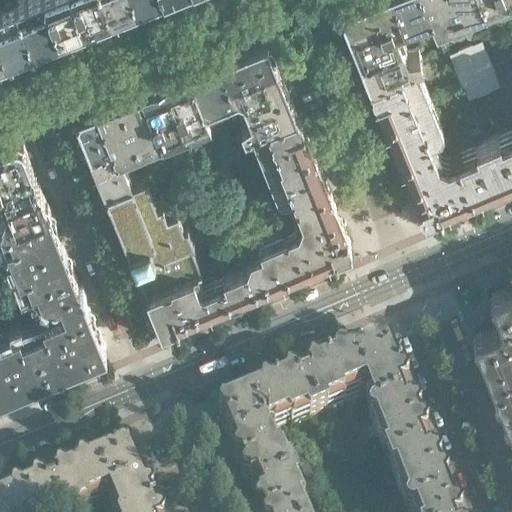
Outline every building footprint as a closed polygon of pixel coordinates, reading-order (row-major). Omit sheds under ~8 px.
[(31,41),(14,0),(0,6),(0,39),(5,51),(31,41)] [(57,30),(44,0),(14,0),(31,41),(57,30)] [(83,20),(75,0),(44,0),(57,30),(83,20)] [(109,9),(105,0),(75,0),(83,20),(109,9)] [(132,0),(105,0),(109,9),(132,0)] [(397,7),(393,0),(345,0),(342,8),(349,27),(397,7)] [(430,10),(425,0),(393,0),(397,7),(402,21),(430,10)] [(460,14),(454,0),(425,0),(430,10),(435,24),(460,14)] [(475,0),(454,0),(460,14),(471,9),(469,3),(475,0)] [(398,37),(395,29),(397,23),(402,21),(397,7),(349,27),(359,52),(398,37)] [(508,47),(499,27),(488,32),(497,51),(508,47)] [(275,57),(265,33),(215,53),(225,77),(275,57)] [(500,81),(483,36),(451,48),(462,75),(465,82),(468,89),(470,93),(500,81)] [(370,78),(417,59),(421,57),(417,47),(403,51),(398,37),(359,52),(370,78)] [(231,91),(225,77),(215,53),(186,65),(202,104),(223,95),(222,95),(231,91)] [(285,82),(275,57),(225,77),(231,91),(239,88),(244,90),(247,98),(285,82)] [(429,96),(420,76),(423,75),(417,59),(370,78),(384,114),(429,96)] [(202,104),(186,65),(160,75),(181,126),(206,115),(202,104)] [(181,126),(160,75),(137,85),(158,135),(181,126)] [(465,82),(462,75),(454,79),(456,85),(465,82)] [(295,107),(285,82),(247,98),(252,110),(240,120),(243,127),(249,124),(250,125),(295,107)] [(468,89),(465,82),(456,85),(459,92),(468,89)] [(158,135),(137,85),(117,93),(137,144),(158,135)] [(509,101),(505,92),(498,95),(502,104),(509,101)] [(137,144),(117,93),(96,101),(111,138),(117,152),(121,150),(137,144)] [(502,104),(498,95),(491,98),(495,107),(502,104)] [(444,125),(441,116),(437,118),(429,96),(384,114),(400,152),(434,139),(432,134),(442,130),(443,129),(444,128),(444,127),(444,126),(444,125)] [(474,105),(471,97),(463,101),(466,108),(474,105)] [(111,138),(96,101),(74,110),(76,113),(89,147),(111,138)] [(311,145),(302,124),(295,107),(250,125),(256,140),(260,139),(269,161),(311,145)] [(463,137),(459,128),(450,132),(454,141),(463,137)] [(511,174),(511,129),(501,135),(499,130),(474,140),(476,145),(457,153),(473,191),(511,174)] [(39,181),(21,137),(14,134),(0,139),(0,170),(5,183),(0,184),(0,188),(3,195),(39,181)] [(130,174),(121,152),(121,150),(117,152),(111,138),(89,147),(105,185),(130,174)] [(473,191),(457,153),(449,156),(438,151),(434,139),(400,152),(424,211),(439,205),(473,191)] [(211,151),(207,143),(200,146),(203,154),(211,151)] [(327,184),(311,145),(269,161),(278,184),(275,185),(278,193),(283,195),(296,190),(298,196),(327,184)] [(191,230),(184,213),(181,214),(176,202),(166,205),(164,201),(159,203),(150,182),(155,180),(149,166),(130,174),(105,185),(128,241),(127,241),(134,257),(145,285),(190,266),(200,262),(188,232),(191,230)] [(49,208),(39,181),(3,195),(5,203),(2,210),(8,225),(49,208)] [(350,242),(327,184),(298,196),(304,210),(300,221),(287,226),(302,263),(335,249),(350,242)] [(255,213),(253,207),(245,210),(247,217),(255,213)] [(61,236),(49,208),(8,225),(3,227),(14,254),(61,236)] [(247,217),(245,210),(237,214),(239,220),(247,217)] [(239,220),(237,214),(229,217),(231,223),(239,220)] [(302,263),(287,226),(261,237),(262,240),(247,247),(245,252),(245,254),(223,263),(225,270),(219,272),(228,294),(302,263)] [(72,263),(65,246),(61,236),(14,254),(25,282),(39,277),(72,263)] [(88,304),(72,263),(39,277),(45,291),(51,293),(58,291),(60,294),(63,293),(68,306),(70,311),(88,304)] [(228,294),(219,272),(203,279),(193,273),(190,266),(145,285),(160,322),(176,316),(228,294)] [(511,283),(493,291),(493,290),(492,291),(493,292),(491,295),(490,295),(490,296),(491,296),(500,317),(497,323),(477,332),(476,331),(475,332),(476,333),(474,336),(474,337),(489,374),(511,365),(511,283)] [(16,299),(12,288),(2,292),(6,303),(16,299)] [(0,390),(49,370),(51,370),(53,369),(53,368),(71,361),(72,361),(73,360),(74,360),(80,357),(81,357),(82,357),(83,357),(83,356),(101,348),(101,349),(103,348),(104,348),(105,347),(105,346),(105,345),(104,344),(104,343),(88,304),(70,311),(68,306),(53,312),(48,300),(16,299),(20,309),(32,321),(5,332),(0,320),(0,390)] [(20,309),(16,299),(6,303),(7,305),(10,313),(20,309)] [(0,317),(10,313),(7,305),(0,308),(0,317)] [(398,377),(388,352),(387,346),(380,344),(376,347),(342,361),(337,358),(333,360),(331,366),(326,368),(339,398),(365,387),(364,390),(368,391),(368,389),(398,377)] [(511,399),(511,365),(489,374),(501,404),(511,399)] [(339,398),(326,368),(317,372),(312,368),(308,370),(307,376),(301,378),(317,416),(326,412),(324,408),(341,401),(339,398)] [(408,401),(404,391),(407,385),(406,382),(399,380),(398,377),(368,389),(368,391),(377,413),(408,401)] [(317,416),(301,378),(294,381),(289,378),(285,380),(283,386),(275,389),(288,419),(289,422),(306,415),(308,419),(317,416)] [(288,419),(275,389),(269,392),(264,388),(260,390),(259,396),(225,410),(219,411),(217,417),(221,423),(230,444),(261,431),(263,429),(288,419)] [(511,399),(501,404),(511,430),(511,399)] [(416,422),(420,416),(418,412),(412,411),(408,401),(377,413),(372,415),(369,421),(376,424),(382,439),(418,425),(416,422)] [(332,430),(329,424),(322,427),(324,434),(332,430)] [(427,449),(423,439),(427,433),(425,430),(419,429),(418,425),(382,439),(388,453),(384,455),(388,465),(427,449)] [(324,434),(322,427),(315,430),(318,436),(324,434)] [(272,457),(261,431),(230,444),(235,456),(231,461),(233,466),(239,466),(241,470),(272,457)] [(367,446),(364,439),(359,441),(362,448),(367,446)] [(436,471),(440,466),(438,462),(432,461),(427,449),(388,465),(391,473),(396,471),(403,487),(437,473),(436,471)] [(140,484),(130,461),(129,455),(123,452),(118,456),(96,465),(108,494),(106,498),(110,500),(109,497),(140,484)] [(293,478),(289,469),(284,471),(277,455),(272,457),(241,470),(243,474),(239,479),(241,483),(248,485),(252,496),(293,478)] [(377,470),(374,462),(369,464),(372,471),(377,470)] [(108,494),(96,465),(86,469),(81,466),(76,468),(75,474),(70,476),(85,510),(87,506),(106,498),(108,494)] [(309,471),(306,465),(300,467),(303,474),(309,471)] [(312,478),(309,471),(303,474),(306,481),(312,478)] [(447,498),(443,489),(447,484),(445,480),(439,478),(437,473),(403,487),(410,504),(407,510),(413,511),(417,510),(447,498)] [(81,511),(85,510),(70,476),(64,479),(59,475),(55,477),(53,483),(41,488),(36,485),(31,487),(30,493),(23,496),(29,511),(81,511)] [(299,505),(292,490),(297,488),(293,478),(252,496),(257,506),(253,511),(282,511),(294,507),(299,505)] [(152,511),(149,504),(152,499),(150,495),(144,493),(140,484),(109,497),(110,500),(115,511),(152,511)] [(29,511),(23,496),(20,497),(14,494),(11,495),(9,502),(0,505),(0,508),(1,511),(29,511)] [(319,505),(316,498),(310,500),(314,507),(319,505)] [(452,511),(447,498),(417,510),(418,511),(452,511)]
